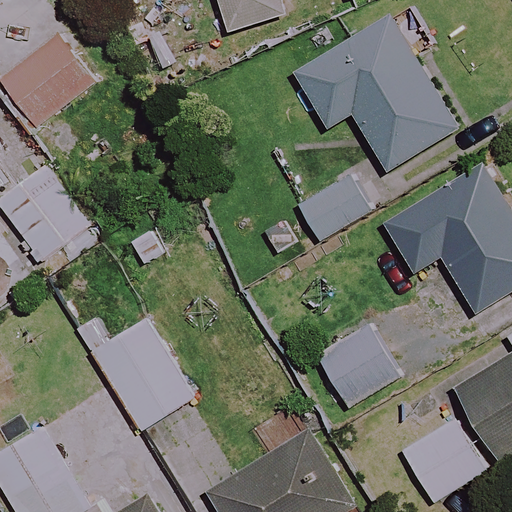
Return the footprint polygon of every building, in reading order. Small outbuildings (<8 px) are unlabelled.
[(224,0),(235,33),(291,16),(285,0),(224,0)] [(463,133),(399,22),(303,77),(334,130),(360,114),(394,172),(463,133)] [(103,83),(67,35),(7,80),(43,128),(103,83)] [(96,227),(51,165),(2,202),(47,263),(96,227)] [(511,297),(511,205),(486,165),(391,226),(422,275),(445,260),(482,317),(511,297)] [(376,212),(358,178),(307,205),(325,240),(376,212)] [(292,217),(266,232),(282,261),(309,246),(292,217)] [(126,236),(146,267),(170,252),(150,221),(126,236)] [(146,315),(131,323),(128,317),(90,340),(146,432),(198,400),(146,315)] [(406,377),(376,326),(323,358),(352,408),(406,377)] [(511,361),(463,391),(506,463),(511,459),(511,361)] [(490,472),(461,422),(409,452),(438,503),(490,472)] [(88,511),(94,509),(49,429),(0,457),(0,475),(20,511),(88,511)] [(353,511),(361,508),(318,432),(216,489),(228,511),(353,511)] [(160,511),(152,498),(129,511),(160,511)]
